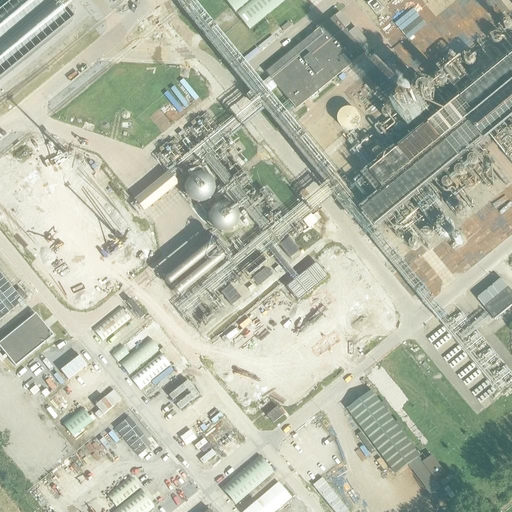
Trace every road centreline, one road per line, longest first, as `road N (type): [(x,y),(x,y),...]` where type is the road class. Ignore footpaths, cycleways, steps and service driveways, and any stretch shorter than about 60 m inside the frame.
road 1 (unknown): [(350,0),(380,35),(379,49),(248,164)]
road 2 (unknown): [(339,224),(216,329)]
road 3 (unknown): [(176,449),(156,465),(127,463),(73,509)]
